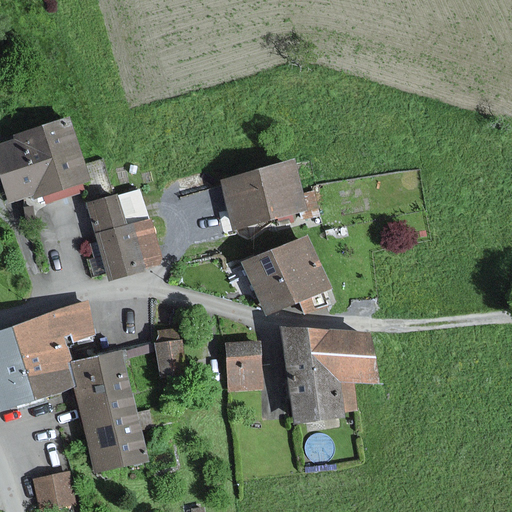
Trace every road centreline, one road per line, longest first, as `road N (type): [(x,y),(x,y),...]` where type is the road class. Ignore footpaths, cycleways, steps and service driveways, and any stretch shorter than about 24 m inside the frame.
road 1 (residential): [(0,319),(97,290),(136,288),(269,319),(388,327)]
road 2 (track): [(388,327),(511,325)]
